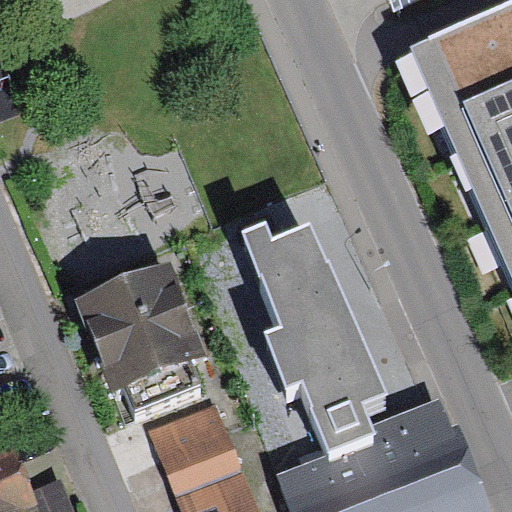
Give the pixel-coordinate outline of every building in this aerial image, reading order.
[(387,0),(393,13),(422,0),(387,0)] [(511,19),(430,56),(511,241),(511,19)] [(511,241),(430,56),(410,65),(511,296),(511,241)] [(328,282),(313,243),(274,258),(268,242),(238,254),(258,304),(261,303),(280,348),(265,354),(288,410),(304,403),(316,431),(313,432),(326,465),(330,473),(375,455),(367,437),(363,425),(387,415),(332,280),(328,282)] [(79,321),(113,409),(126,404),(135,426),(203,399),(194,376),(209,370),(173,277),(166,279),(160,263),(65,300),(74,322),(79,321)] [(286,511),(488,511),(460,437),(453,439),(441,408),(367,437),(375,455),(330,473),(326,465),(275,484),(286,511)] [(176,504),(243,477),(217,409),(149,436),(176,504)] [(35,511),(30,498),(14,457),(0,462),(0,511),(35,511)] [(256,511),(243,477),(176,504),(178,511),(256,511)] [(72,511),(62,486),(30,498),(35,511),(72,511)]
